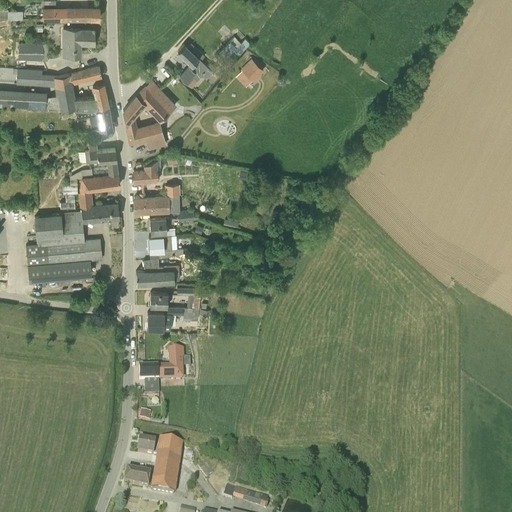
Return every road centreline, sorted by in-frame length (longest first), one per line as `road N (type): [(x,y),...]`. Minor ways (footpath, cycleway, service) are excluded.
road 1 (unclassified): [(98,511),(118,457),(127,391),(126,175),(111,0)]
road 2 (track): [(115,104),(219,0)]
road 3 (track): [(0,295),(128,310)]
